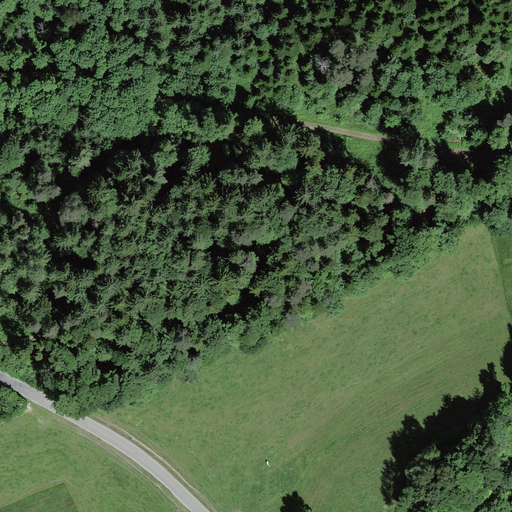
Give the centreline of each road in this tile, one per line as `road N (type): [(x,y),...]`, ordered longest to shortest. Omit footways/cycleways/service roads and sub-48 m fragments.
road 1 (track): [(511,92),(498,162),(0,62)]
road 2 (unclassified): [(197,511),(127,449),(0,383)]
